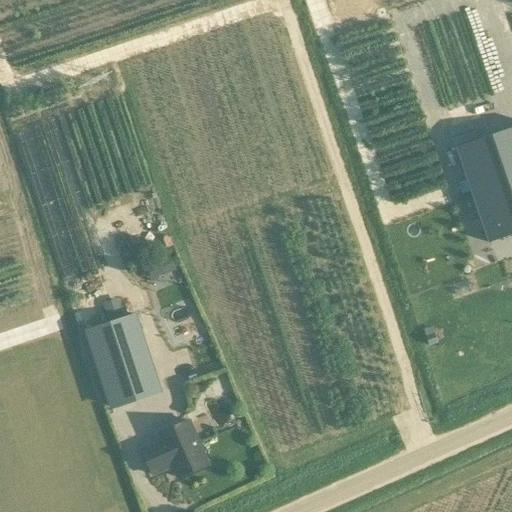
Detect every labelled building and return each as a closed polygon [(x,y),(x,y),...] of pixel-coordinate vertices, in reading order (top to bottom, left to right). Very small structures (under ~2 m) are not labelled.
[(511,128),(456,147),(489,243),(511,234),(511,128)] [(473,204),(459,207),(468,247),(482,244),(473,204)] [(170,257),(161,261),(166,272),(175,268),(170,257)] [(118,300),(104,305),(109,320),(123,316),(118,300)] [(87,333),(111,407),(159,391),(135,317),(87,333)] [(206,464),(187,421),(156,434),(160,441),(141,449),(153,477),(172,469),(176,477),(206,464)]
